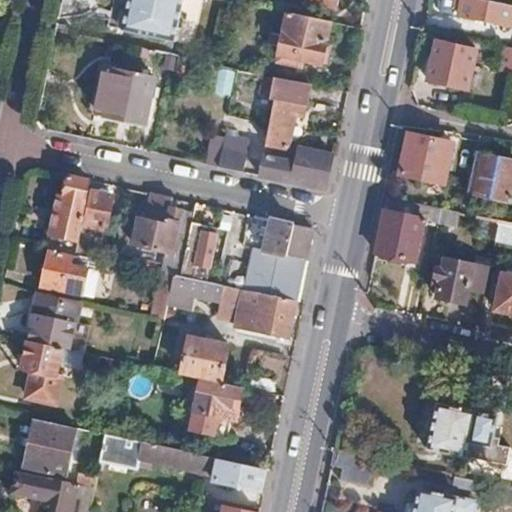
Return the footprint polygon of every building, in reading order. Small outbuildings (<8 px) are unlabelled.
[(154,0),(100,0),(98,7),(106,9),(102,25),(147,33),(154,0)] [(511,6),(482,0),(440,0),(439,11),(478,19),(511,26),(511,19),(511,6)] [(94,24),(102,25),(106,9),(98,7),(94,24)] [(326,43),(331,20),(288,11),(284,34),(274,32),(271,44),(281,47),(279,60),(296,64),(298,56),(323,62),(324,58),(327,59),(330,44),(326,43)] [(468,89),(478,41),(439,33),(429,80),(468,89)] [(511,74),(511,48),(505,47),(499,72),(511,74)] [(162,67),(174,70),(178,52),(166,49),(162,67)] [(155,78),(114,70),(105,115),(146,124),(155,78)] [(310,81),(265,71),(261,91),(272,93),(271,95),(275,96),(268,130),(270,131),(267,144),(288,147),(295,114),(304,115),(307,102),(305,102),(310,81)] [(451,145),(408,135),(399,177),(442,186),(451,145)] [(326,186),(333,154),(301,147),(297,163),(264,155),(261,174),(326,186)] [(218,165),(243,169),(246,153),(221,149),(218,165)] [(511,185),(511,163),(479,156),(471,194),(509,202),(511,185)] [(80,222),(89,178),(68,174),(64,194),(60,193),(48,248),(77,254),(83,224),(80,222)] [(90,190),(83,224),(105,229),(113,195),(90,190)] [(172,196),(153,192),(149,217),(139,216),(133,244),(166,251),(163,271),(169,273),(182,275),(192,223),(195,210),(171,206),(172,196)] [(419,247),(428,207),(387,199),(375,254),(409,261),(412,246),(419,247)] [(439,225),(442,210),(428,207),(425,222),(439,225)] [(457,225),(459,214),(442,210),(439,222),(457,225)] [(246,289),(296,299),(312,227),(272,218),(265,249),(255,247),(246,289)] [(511,239),(511,238),(511,224),(500,222),(497,236),(511,239)] [(192,223),(182,275),(209,281),(221,229),(192,223)] [(42,287),(82,295),(88,268),(76,265),(77,256),(49,251),(42,287)] [(95,297),(102,259),(78,254),(77,256),(76,265),(88,268),(82,295),(95,297)] [(474,268),(440,261),(439,271),(437,271),(434,290),(439,291),(438,301),(466,307),(474,268)] [(159,315),(161,302),(163,297),(166,286),(169,273),(163,271),(161,271),(152,314),(159,315)] [(289,334),(296,299),(246,289),(209,281),(182,275),(169,273),(166,286),(189,292),(205,294),(203,302),(215,304),(214,311),(235,314),(234,323),(289,334)] [(511,282),(500,280),(493,315),(511,318),(511,282)] [(186,301),(189,292),(166,286),(163,297),(186,301)] [(31,341),(71,349),(81,303),(41,294),(31,341)] [(159,315),(166,316),(170,317),(173,304),(161,302),(159,315)] [(189,336),(182,369),(223,377),(231,345),(189,336)] [(102,362),(104,355),(87,352),(71,349),(31,341),(26,340),(23,367),(30,368),(25,393),(56,399),(63,372),(59,372),(60,362),(80,365),(82,358),(102,362)] [(104,355),(106,356),(107,348),(89,345),(87,352),(104,355)] [(478,399),(484,372),(468,369),(462,395),(478,399)] [(242,386),(195,377),(184,427),(222,435),(226,415),(236,417),(242,386)] [(426,452),(464,459),(464,457),(506,466),(510,448),(491,444),(497,417),(436,405),(426,452)] [(68,473),(77,427),(35,418),(26,464),(68,473)] [(259,487),(263,465),(106,433),(101,459),(138,466),(140,456),(215,472),(214,477),(240,483),(238,488),(245,490),(246,484),(259,487)] [(78,511),(90,511),(96,484),(79,481),(20,469),(16,490),(45,497),(41,511),(71,511),(74,496),(81,498),(78,511)] [(96,484),(98,474),(81,470),(79,481),(96,484)] [(472,511),(475,502),(416,489),(411,511),(472,511)] [(223,511),(258,511),(259,511),(225,503),(223,511)]
